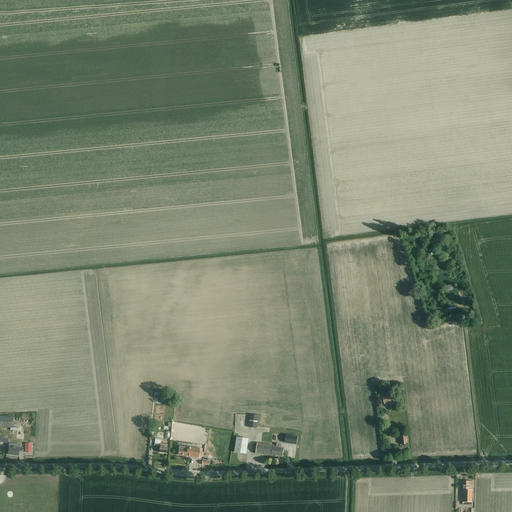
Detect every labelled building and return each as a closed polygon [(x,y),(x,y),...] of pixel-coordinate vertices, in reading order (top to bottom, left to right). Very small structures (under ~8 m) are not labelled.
[(386,404),(396,402),(394,394),(383,397),(386,404)] [(257,429),(258,416),(250,415),(248,428),(257,429)] [(0,416),(0,426),(11,428),(11,431),(18,432),(18,431),(18,428),(13,428),(14,418),(0,416)] [(296,444),(297,436),(285,435),(284,443),(296,444)] [(246,454),(249,439),(237,437),(234,452),(246,454)] [(9,443),(8,454),(18,456),(20,444),(9,443)] [(283,457),(284,449),(281,448),(281,445),(277,444),(277,448),(273,447),(274,446),(254,443),(253,453),(283,457)] [(159,446),(159,452),(166,453),(168,445),(161,444),(161,445),(160,444),(159,446)] [(179,446),(178,455),(201,458),(202,449),(179,446)] [(472,502),(473,482),(464,481),(464,502),(472,502)]
